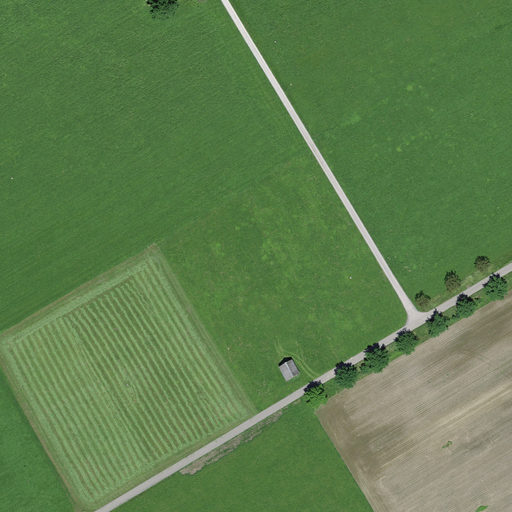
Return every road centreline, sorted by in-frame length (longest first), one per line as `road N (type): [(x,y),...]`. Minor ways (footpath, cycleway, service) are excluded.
road 1 (track): [(511,267),(98,511)]
road 2 (track): [(417,323),(225,0)]
